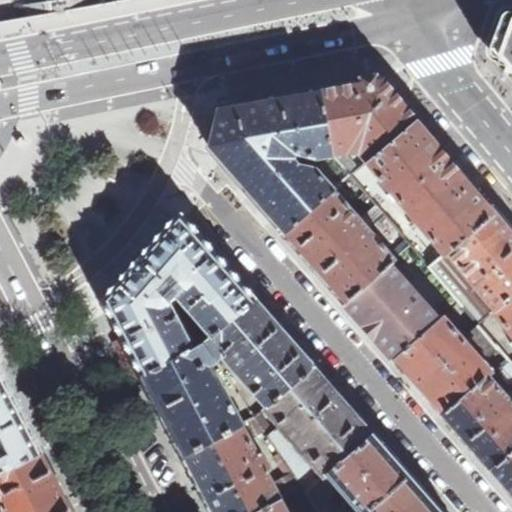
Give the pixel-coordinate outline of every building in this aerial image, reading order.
[(492,54),(511,76),(511,8),(509,9),(506,10),(504,12),(491,49),(491,51),(492,54)] [(369,160),(418,119),(384,77),(322,89),(332,152),(350,149),(360,149),(369,160)] [(318,155),(332,152),(322,89),(321,89),(321,88),(218,107),(209,145),(221,159),(284,231),(335,188),(318,168),(300,164),(294,158),(295,152),(318,155)] [(400,197),(449,156),(418,119),(369,160),(400,197)] [(400,197),(446,253),(448,251),(496,211),(449,156),(400,197)] [(351,174),(335,188),(351,207),(367,193),(351,174)] [(351,207),(335,188),(284,231),(346,301),(390,262),(396,258),(370,228),(351,207)] [(377,221),(385,215),(383,211),(377,205),(370,196),(362,203),(377,221)] [(383,211),(393,203),(387,196),(377,205),(383,211)] [(404,236),(415,227),(393,203),(383,211),(385,215),(404,236)] [(497,310),(511,297),(511,229),(496,211),(448,251),(478,287),(497,310)] [(213,335),(257,297),(183,213),(182,212),(181,212),(179,212),(178,213),(104,297),(104,298),(104,299),(143,375),(195,347),(170,301),(177,295),(213,335)] [(404,236),(385,215),(377,221),(370,228),(396,258),(411,245),(404,236)] [(478,287),(448,251),(446,253),(430,266),(479,324),(480,325),(490,315),(472,293),(478,287)] [(440,319),(390,262),(346,301),(395,358),(440,319)] [(267,406),(316,364),(257,297),(213,335),(205,342),(216,358),(223,352),(231,364),(267,406)] [(511,297),(497,310),(495,312),(511,332),(511,297)] [(444,316),(440,319),(395,358),(443,412),(489,374),(492,371),(444,316)] [(500,349),(480,325),(479,324),(469,332),(490,357),(500,349)] [(195,347),(143,375),(184,454),(243,423),(225,390),(224,390),(217,377),(216,377),(209,364),(216,358),(205,342),(195,347)] [(489,374),(506,394),(511,388),(511,363),(508,358),(492,371),(489,374)] [(329,472),(374,431),(316,364),(267,406),(266,407),(325,475),(329,472)] [(0,472),(42,450),(43,449),(23,411),(22,412),(16,400),(17,399),(0,367),(0,472)] [(443,412),(491,467),(511,449),(511,397),(511,398),(506,394),(489,374),(443,412)] [(243,423),(251,439),(265,432),(255,417),(243,423)] [(243,423),(184,454),(214,511),(254,511),(281,499),(273,484),(265,469),(268,463),(263,454),(257,452),(251,439),(243,423)] [(293,472),(297,478),(309,467),(275,428),(268,435),(293,472)] [(374,431),(329,472),(339,484),(350,496),(363,511),(366,511),(369,509),(410,471),(374,431)] [(511,492),(511,449),(491,467),(492,469),(511,492)] [(75,511),(73,508),(73,507),(65,491),(43,451),(42,450),(0,472),(0,495),(4,494),(9,511),(75,511)] [(445,511),(410,471),(369,509),(371,511),(445,511)] [(273,484),(281,499),(303,487),(297,478),(293,472),(273,484)] [(363,511),(350,496),(339,506),(328,493),(339,484),(329,472),(325,475),(306,492),(311,499),(319,511),(363,511)] [(287,511),(281,499),(254,511),(287,511)] [(305,511),(319,511),(311,499),(301,506),(305,511)]
